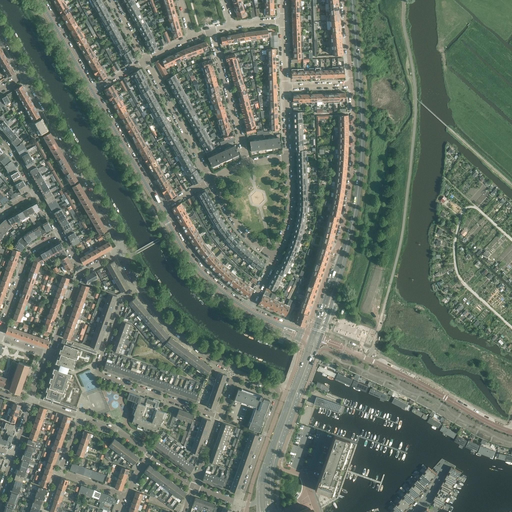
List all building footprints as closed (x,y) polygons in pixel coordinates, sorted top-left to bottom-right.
[(64,2),(56,6),(57,8),(57,9),(58,10),(59,11),(67,7),(67,6),(65,1),(64,2)] [(102,3),(94,7),(97,12),(105,8),(104,7),(105,6),(104,5),(103,5),(102,3)] [(135,3),(127,8),(128,10),(129,12),(130,12),(138,8),(135,3)] [(245,4),(243,5),(234,7),(235,9),(235,10),(235,12),(236,12),(236,13),(244,10),(247,10),(246,6),(245,4)] [(67,7),(59,11),(60,13),(60,14),(61,15),(61,16),(62,16),(70,12),(70,11),(67,6),(67,7)] [(105,8),(97,12),(99,17),(107,12),(108,11),(107,10),(106,10),(105,8)] [(138,8),(130,12),(131,14),(130,15),(131,17),(132,17),(141,13),(138,8)] [(70,12),(62,16),(63,18),(63,19),(64,20),(64,21),(65,21),(73,16),(71,14),(74,13),(72,10),(70,11),(70,12)] [(244,10),(236,13),(237,18),(242,17),(243,18),(245,17),(245,16),(246,16),(245,15),(244,10)] [(107,12),(99,17),(102,22),(110,17),(109,15),(109,14),(108,13),(107,12)] [(141,13),(132,17),(133,18),(132,18),(133,20),(134,20),(135,22),(143,18),(141,13)] [(176,13),(167,15),(168,21),(177,18),(176,16),(177,16),(176,13)] [(73,16),(65,21),(66,23),(66,24),(66,25),(67,26),(75,21),(74,18),(73,16)] [(110,17),(102,22),(105,26),(113,22),(112,20),(112,19),(111,18),(110,18),(110,17)] [(143,18),(135,22),(135,23),(136,24),(136,25),(138,27),(146,23),(143,18)] [(177,18),(168,21),(170,26),(179,24),(178,21),(177,18)] [(76,21),(75,21),(67,26),(69,28),(68,29),(69,30),(70,31),(78,26),(77,23),(76,21)] [(113,22),(105,26),(107,31),(115,27),(114,25),(115,24),(114,22),(113,22)] [(146,23),(138,27),(138,28),(138,29),(139,29),(140,32),(149,27),(146,23)] [(78,26),(70,31),(71,33),(71,34),(72,35),(73,36),(82,31),(79,26),(78,26)] [(115,27),(107,31),(110,36),(118,32),(117,30),(117,29),(116,27),(115,27)] [(140,32),(140,33),(141,34),(142,34),(143,37),(151,32),(152,31),(151,29),(150,30),(149,27),(140,32)] [(180,30),(172,32),(173,38),(174,38),(174,39),(178,38),(178,37),(182,36),(180,30)] [(270,37),(270,35),(270,32),(268,32),(267,30),(261,30),(262,38),(262,41),(265,41),(265,38),(267,37),(270,37)] [(84,36),(82,31),(73,36),(74,38),(74,39),(75,40),(76,41),(84,36)] [(110,36),(112,41),(121,36),(120,34),(119,32),(118,32),(110,36)] [(151,32),(143,37),(143,38),(144,39),(145,41),(149,39),(149,40),(153,38),(154,37),(151,32)] [(84,36),(76,41),(77,43),(77,44),(78,45),(79,46),(87,41),(84,36)] [(121,36),(112,41),(115,46),(123,41),(122,39),(123,38),(122,37),(121,37),(121,36)] [(221,38),(220,38),(220,41),(221,40),(222,44),(225,44),(226,44),(226,45),(228,44),(226,36),(220,37),(221,38)] [(149,39),(145,41),(146,44),(146,45),(146,46),(147,46),(147,47),(156,42),(154,39),(153,38),(149,40),(149,39)] [(87,41),(79,46),(80,48),(80,49),(81,50),(82,51),(90,46),(88,43),(89,43),(87,41)] [(123,41),(115,46),(117,49),(114,50),(115,52),(118,51),(126,46),(125,44),(125,43),(124,42),(123,41)] [(156,42),(147,47),(148,47),(147,47),(149,51),(150,51),(150,52),(159,47),(158,46),(158,44),(157,45),(156,42)] [(205,42),(199,44),(203,53),(209,51),(208,50),(206,45),(207,45),(206,42),(205,42)] [(199,44),(194,46),(197,54),(199,53),(200,54),(203,53),(199,44)] [(90,46),(82,51),(83,53),(83,54),(84,55),(84,56),(85,56),(93,51),(91,48),(90,46)] [(126,46),(118,51),(121,56),(122,55),(126,53),(126,52),(129,51),(128,49),(128,48),(127,47),(126,47),(126,46)] [(194,46),(189,48),(192,56),(197,54),(194,46)] [(342,49),(332,49),(332,47),(329,47),(330,52),(332,52),(333,54),(333,55),(343,55),(343,51),(342,51),(342,49)] [(189,48),(183,50),(186,58),(192,56),(189,48)] [(126,53),(122,55),(124,60),(133,55),(132,55),(132,54),(132,53),(131,53),(130,50),(129,51),(126,52),(126,53)] [(183,50),(177,53),(181,61),(186,58),(183,50)] [(93,51),(85,56),(86,58),(86,59),(87,60),(87,61),(96,56),(93,51)] [(3,53),(0,54),(0,64),(1,67),(9,63),(5,56),(5,55),(4,54),(3,53)] [(177,53),(172,55),(176,63),(178,67),(179,70),(180,71),(180,70),(181,69),(180,66),(181,66),(179,63),(178,63),(178,62),(181,61),(177,53)] [(232,54),(225,56),(226,61),(227,61),(237,58),(236,58),(235,58),(234,53),(232,53),(232,54)] [(133,56),(133,55),(124,60),(122,61),(124,64),(125,66),(135,60),(135,59),(133,55),(133,56)] [(176,63),(172,55),(167,58),(171,66),(176,63)] [(96,56),(87,61),(89,63),(89,64),(89,65),(90,65),(90,66),(98,61),(97,58),(96,56)] [(237,58),(227,61),(228,63),(228,64),(228,65),(229,66),(238,63),(239,63),(238,60),(241,59),(241,57),(237,58)] [(162,60),(164,64),(165,68),(166,67),(166,68),(171,66),(167,58),(162,60)] [(210,60),(199,63),(201,68),(213,65),(211,60),(210,60)] [(98,61),(90,66),(92,68),(92,69),(93,71),(102,66),(101,66),(99,63),(100,63),(99,61),(98,61)] [(9,63),(1,67),(7,76),(8,77),(14,73),(14,72),(14,71),(13,70),(13,69),(12,69),(9,63)] [(240,63),(239,63),(238,63),(229,66),(229,68),(230,70),(230,71),(239,69),(240,68),(242,68),(240,63)] [(96,76),(105,71),(106,70),(103,65),(102,66),(93,71),(96,76)] [(213,65),(202,68),(203,73),(213,70),(214,70),(213,68),(213,67),(212,65),(213,65)] [(240,68),(239,69),(230,71),(231,73),(230,74),(231,75),(232,76),(243,73),(242,68),(240,68)] [(140,69),(130,75),(131,77),(133,76),(135,79),(143,74),(143,73),(141,69),(140,69)] [(105,71),(96,76),(99,81),(108,76),(107,74),(106,74),(105,71)] [(143,74),(135,79),(137,83),(141,81),(145,79),(144,77),(144,76),(144,75),(143,74)] [(169,84),(177,80),(175,75),(166,79),(168,81),(167,82),(168,84),(169,84)] [(147,83),(146,82),(146,81),(145,79),(141,81),(137,83),(136,83),(136,84),(134,85),(137,90),(139,89),(147,84),(147,83)] [(177,80),(169,84),(170,86),(170,87),(171,88),(172,89),(180,84),(177,80)] [(113,84),(104,90),(107,95),(115,90),(114,87),(113,84)] [(147,84),(139,89),(141,93),(150,89),(149,88),(150,88),(149,86),(148,86),(147,84)] [(180,84),(172,89),(173,91),(173,92),(173,93),(174,93),(174,94),(183,89),(180,84)] [(22,86),(15,90),(16,91),(15,91),(21,100),(28,96),(27,94),(27,93),(27,92),(26,92),(24,89),(24,88),(24,87),(23,87),(22,86)] [(246,88),(237,91),(238,93),(238,95),(239,96),(239,97),(243,96),(243,95),(248,94),(246,88)] [(115,90),(107,95),(110,100),(118,95),(117,92),(116,89),(115,90)] [(150,89),(141,93),(144,98),(152,94),(152,93),(152,91),(151,91),(150,89)] [(183,89),(174,94),(176,96),(175,96),(176,98),(177,98),(177,99),(185,94),(183,89)] [(219,91),(209,94),(210,99),(219,96),(219,95),(219,93),(218,93),(218,91),(219,91)] [(185,94),(177,99),(178,101),(179,103),(180,103),(188,99),(190,98),(187,93),(185,94)] [(113,104),(121,100),(119,98),(121,96),(120,94),(118,95),(110,100),(111,102),(112,104),(113,104)] [(142,99),(141,100),(142,101),(143,101),(145,100),(147,103),(155,98),(155,97),(154,96),(152,94),(144,98),(142,99)] [(243,96),(239,97),(239,98),(239,100),(240,100),(241,102),(239,102),(249,100),(248,94),(243,95),(243,96)] [(6,95),(2,97),(5,104),(10,102),(7,96),(6,95)] [(28,96),(21,100),(19,101),(22,106),(23,105),(26,110),(34,106),(33,104),(32,102),(31,102),(30,99),(29,97),(28,96)] [(219,96),(210,99),(212,105),(216,104),(215,103),(221,101),(220,101),(221,100),(220,98),(219,96)] [(2,97),(0,98),(0,105),(1,107),(3,106),(6,111),(8,110),(5,104),(2,97)] [(155,98),(147,103),(149,108),(158,103),(157,103),(158,102),(157,101),(156,101),(155,98)] [(188,99),(180,103),(181,105),(181,106),(181,108),(182,108),(191,104),(188,99)] [(121,100),(113,104),(114,107),(114,108),(115,109),(116,109),(116,110),(124,105),(121,100)] [(221,101),(215,103),(216,104),(212,105),(213,110),(224,107),(222,107),(222,105),(222,103),(221,103),(221,101)] [(158,103),(149,108),(152,113),(160,108),(160,107),(160,106),(159,106),(158,103)] [(191,104),(182,108),(184,110),(183,111),(184,113),(185,113),(193,109),(191,104)] [(124,105),(116,110),(117,112),(117,113),(118,114),(119,115),(126,110),(127,110),(124,105)] [(34,106),(26,110),(30,117),(26,120),(26,121),(27,123),(39,116),(39,114),(38,112),(37,112),(36,109),(35,107),(34,107),(34,106)] [(160,108),(152,113),(155,117),(163,113),(163,112),(162,111),(160,108)] [(193,109),(185,113),(186,115),(186,116),(187,117),(188,118),(196,114),(196,113),(193,109)] [(126,110),(119,115),(120,117),(119,117),(120,119),(121,119),(121,120),(129,115),(130,115),(127,110),(126,110)] [(163,113),(155,117),(157,122),(165,118),(165,117),(165,115),(164,115),(163,113)] [(253,115),(243,118),(243,119),(243,120),(244,121),(245,123),(255,120),(260,118),(259,113),(257,114),(258,118),(256,118),(254,118),(253,115)] [(199,115),(197,116),(196,114),(188,118),(188,119),(188,120),(189,120),(190,123),(198,118),(199,118),(200,117),(199,115)] [(124,125),(132,120),(129,115),(121,120),(122,121),(122,122),(123,124),(124,124),(124,125)] [(3,120),(0,123),(0,128),(1,130),(15,118),(13,116),(6,123),(3,120)] [(42,118),(41,119),(40,117),(39,116),(27,123),(24,124),(33,140),(41,136),(41,135),(48,130),(42,118)] [(15,118),(1,130),(4,134),(10,128),(9,127),(16,120),(15,118)] [(132,120),(124,125),(125,127),(126,129),(127,129),(127,130),(135,125),(138,123),(135,118),(132,120)] [(165,118),(157,122),(160,127),(168,123),(168,122),(168,121),(167,120),(165,118)] [(198,118),(190,123),(190,124),(191,125),(192,125),(193,128),(201,123),(199,118),(198,118)] [(255,120),(245,123),(244,124),(245,126),(246,126),(246,128),(245,128),(255,125),(255,126),(256,125),(255,120)] [(168,123),(160,127),(163,132),(171,128),(170,127),(171,126),(170,125),(169,125),(168,123)] [(201,123),(193,128),(193,129),(194,130),(196,133),(204,128),(207,126),(206,124),(203,126),(201,123)] [(135,125),(127,130),(128,131),(128,132),(129,134),(130,134),(138,130),(136,127),(137,127),(135,125)] [(10,128),(4,134),(8,138),(16,131),(18,129),(16,128),(14,130),(14,129),(12,130),(10,128)] [(138,130),(130,134),(131,137),(132,139),(133,139),(142,134),(143,134),(141,131),(142,130),(141,128),(138,130)] [(171,128),(163,132),(165,137),(174,132),(172,130),(172,129),(172,128),(171,128)] [(204,128),(196,133),(196,135),(197,135),(198,137),(207,133),(204,128)] [(16,131),(8,138),(12,142),(18,137),(19,135),(16,131)] [(46,135),(43,136),(44,137),(43,137),(48,146),(55,142),(50,132),(48,134),(47,133),(46,134),(46,135)] [(174,133),(174,132),(165,137),(167,140),(165,141),(166,143),(168,142),(176,137),(175,135),(175,134),(174,133)] [(207,133),(198,137),(198,138),(199,140),(200,140),(201,142),(209,137),(207,133)] [(142,134),(133,139),(134,142),(135,144),(136,144),(144,140),(145,139),(142,134)] [(276,137),(271,138),(273,149),(280,148),(279,143),(280,143),(279,141),(279,137),(279,134),(277,134),(277,136),(276,136),(276,137)] [(18,137),(12,142),(15,146),(21,141),(26,137),(24,135),(19,139),(18,137)] [(176,137),(168,142),(171,146),(179,142),(177,140),(178,139),(177,138),(176,138),(176,137)] [(209,137),(201,142),(202,144),(202,145),(203,146),(204,147),(212,142),(209,137)] [(20,144),(16,147),(19,151),(26,147),(24,144),(26,143),(25,142),(28,140),(26,138),(23,140),(21,143),(21,144),(20,144)] [(251,138),(248,138),(249,141),(250,141),(250,145),(250,146),(251,146),(251,151),(259,150),(257,140),(251,141),(251,139),(251,138)] [(271,138),(264,139),(265,150),(273,149),(271,138)] [(264,139),(257,140),(259,150),(265,150),(264,139)] [(145,142),(144,140),(136,144),(137,146),(137,147),(138,149),(139,149),(146,145),(148,144),(147,141),(145,142)] [(55,142),(48,146),(54,156),(61,152),(55,142)] [(179,142),(171,146),(172,149),(171,150),(172,152),(173,151),(181,147),(180,145),(180,144),(180,142),(179,142)] [(212,142),(204,147),(204,148),(204,149),(205,149),(206,152),(215,147),(212,142)] [(26,147),(19,151),(21,156),(28,152),(35,148),(34,145),(27,149),(26,147)] [(148,147),(146,145),(139,149),(140,151),(140,152),(140,154),(141,154),(149,150),(148,147)] [(231,147),(228,148),(232,158),(239,155),(236,150),(237,150),(236,149),(234,146),(231,147)] [(181,147),(173,151),(176,156),(184,151),(183,149),(182,147),(181,147)] [(28,152),(21,156),(24,161),(31,157),(30,154),(36,151),(35,148),(28,152)] [(228,148),(221,151),(225,161),(232,158),(228,148)] [(149,150),(141,154),(143,156),(142,157),(143,159),(144,159),(152,155),(150,152),(151,152),(150,150),(149,150)] [(184,151),(176,156),(179,161),(187,156),(185,154),(186,153),(185,152),(184,152),(184,151)] [(221,151),(214,154),(219,164),(225,161),(221,151)] [(61,152),(54,156),(59,165),(66,161),(61,152)] [(209,154),(207,155),(210,161),(210,162),(210,163),(212,167),(219,164),(214,154),(210,156),(210,155),(210,156),(209,154)] [(10,160),(6,155),(0,161),(0,164),(2,163),(4,165),(8,161),(10,160)] [(155,160),(152,155),(144,159),(146,162),(145,162),(146,164),(147,164),(155,160)] [(187,156),(179,161),(181,166),(189,161),(188,159),(188,158),(188,157),(187,157),(187,156)] [(31,157),(24,161),(27,165),(34,161),(38,159),(37,157),(33,160),(31,157)] [(155,160),(147,164),(148,167),(149,169),(150,169),(158,165),(158,164),(159,164),(156,159),(155,160)] [(4,166),(7,171),(14,166),(14,165),(13,164),(13,163),(11,162),(12,161),(11,161),(10,163),(9,162),(4,166)] [(34,161),(27,165),(29,170),(36,166),(34,161)] [(66,161),(59,165),(65,175),(72,171),(66,161)] [(189,161),(181,166),(184,171),(192,166),(191,164),(191,163),(190,162),(189,161)] [(158,165),(150,169),(151,171),(151,172),(152,174),(153,174),(161,170),(161,169),(158,164),(158,165)] [(36,166),(29,170),(32,175),(39,171),(41,169),(45,167),(44,165),(38,168),(36,166)] [(14,166),(7,171),(9,173),(7,174),(8,176),(10,175),(17,171),(16,169),(16,168),(15,167),(15,166),(14,166)] [(192,166),(184,171),(187,176),(187,175),(187,176),(188,175),(192,173),(191,172),(195,170),(193,169),(194,168),(193,166),(192,166)] [(39,171),(32,175),(35,180),(40,176),(42,175),(40,173),(46,169),(45,167),(39,171)] [(161,170),(153,174),(154,177),(155,179),(156,179),(164,175),(162,172),(163,172),(161,169),(161,170)] [(192,173),(188,175),(190,179),(198,175),(198,174),(198,172),(197,173),(196,170),(195,170),(191,172),(192,173)] [(17,171),(10,175),(13,179),(20,175),(20,174),(19,173),(18,172),(17,171)] [(72,171),(65,175),(70,183),(71,184),(74,182),(74,183),(75,182),(77,180),(72,171)] [(40,176),(35,180),(37,184),(47,178),(50,177),(49,175),(46,177),(44,174),(42,175),(40,176)] [(164,175),(156,179),(157,182),(158,184),(159,184),(167,179),(164,174),(164,175)] [(20,175),(13,179),(16,184),(23,180),(22,178),(22,177),(21,176),(20,176),(20,175)] [(198,175),(190,179),(193,183),(192,184),(193,185),(201,180),(200,177),(199,176),(198,175)] [(47,178),(37,184),(40,189),(50,183),(47,178)] [(167,179),(159,184),(160,187),(161,190),(170,184),(168,181),(167,179)] [(23,180),(16,184),(18,189),(25,185),(25,184),(24,182),(23,180)] [(73,187),(72,188),(77,196),(84,192),(79,183),(76,184),(75,185),(72,186),(73,187)] [(172,187),(170,184),(161,190),(164,194),(173,189),(172,187)] [(25,185),(18,189),(20,191),(16,193),(16,192),(13,194),(13,195),(14,195),(15,197),(21,194),(28,189),(27,187),(26,185),(25,185)] [(47,185),(40,189),(43,194),(50,190),(47,185)] [(50,190),(43,194),(45,198),(52,194),(51,192),(56,189),(55,186),(50,190)] [(494,196),(499,189),(496,187),(491,193),(494,196)] [(173,189),(164,194),(167,200),(176,194),(175,192),(174,192),(173,190),(173,189)] [(202,193),(198,195),(198,196),(200,200),(208,196),(207,193),(206,191),(205,191),(205,190),(201,192),(202,193)] [(84,192),(77,196),(83,206),(90,202),(84,192)] [(5,194),(0,198),(0,202),(1,202),(2,204),(9,200),(8,199),(5,194)] [(52,194),(45,198),(48,203),(55,199),(52,194)] [(208,196),(200,200),(203,205),(211,200),(210,198),(209,196),(208,196)] [(55,199),(48,203),(51,208),(58,203),(55,199)] [(58,203),(51,208),(53,212),(62,207),(67,204),(69,203),(68,201),(66,199),(64,200),(65,202),(66,202),(59,206),(58,204),(58,203)] [(211,200),(203,205),(206,210),(213,205),(212,203),(212,202),(212,201),(211,201),(211,200)] [(32,205),(31,205),(36,213),(38,211),(41,217),(42,216),(43,215),(41,212),(40,209),(36,202),(34,203),(32,204),(32,205)] [(90,202),(83,206),(88,215),(95,211),(90,202)] [(180,204),(172,208),(172,209),(172,210),(173,211),(174,211),(176,216),(185,211),(181,205),(180,204)] [(29,206),(27,208),(31,215),(34,221),(36,220),(32,214),(35,212),(35,213),(36,213),(31,205),(29,206)] [(213,205),(206,210),(208,214),(216,210),(215,208),(215,207),(214,206),(213,205)] [(63,207),(53,212),(56,217),(63,213),(65,212),(63,207)] [(22,210),(26,218),(29,216),(32,222),(34,221),(31,215),(27,208),(24,209),(22,210)] [(22,210),(17,213),(21,220),(26,218),(22,210)] [(216,210),(208,214),(211,219),(219,215),(217,213),(218,212),(217,211),(216,211),(216,210)] [(95,211),(88,215),(94,225),(101,221),(95,211)] [(176,216),(176,217),(177,218),(178,218),(178,219),(178,220),(179,221),(180,221),(181,225),(190,220),(190,221),(196,218),(196,217),(195,215),(194,213),(193,214),(194,215),(189,218),(188,216),(185,211),(176,216)] [(63,213),(56,217),(59,221),(66,217),(68,216),(65,212),(63,213)] [(13,215),(12,216),(16,223),(19,221),(20,224),(23,223),(21,220),(17,213),(15,214),(13,215)] [(219,215),(211,219),(212,222),(214,224),(222,220),(220,217),(221,217),(220,215),(219,215)] [(329,215),(328,221),(337,223),(338,219),(339,217),(330,215),(329,215)] [(10,217),(8,218),(12,225),(16,223),(12,216),(10,217)] [(66,217),(59,221),(61,226),(68,222),(66,217)] [(1,223),(1,224),(7,230),(8,229),(11,226),(12,227),(13,227),(12,225),(8,218),(5,220),(3,221),(4,221),(1,223)] [(190,220),(181,225),(182,226),(182,227),(183,228),(184,229),(184,230),(185,232),(187,234),(195,229),(194,227),(192,223),(190,221),(190,220)] [(222,220),(214,224),(216,227),(209,232),(210,234),(217,229),(224,224),(223,222),(222,220)] [(46,221),(42,223),(46,231),(47,231),(48,230),(49,230),(51,228),(47,221),(46,222),(46,221)] [(68,222),(61,226),(64,231),(71,227),(73,225),(71,221),(68,222)] [(101,221),(94,225),(99,233),(100,234),(103,232),(103,233),(104,232),(106,230),(101,221)] [(42,224),(37,227),(40,231),(41,234),(42,233),(42,234),(44,233),(44,232),(46,231),(42,223),(42,224)] [(224,224),(217,229),(218,231),(221,234),(228,229),(226,227),(226,226),(225,225),(224,224)] [(35,228),(33,229),(37,236),(38,236),(39,235),(41,234),(40,231),(37,227),(36,225),(34,226),(35,228)] [(71,227),(64,231),(67,235),(74,231),(71,227)] [(27,232),(27,233),(32,239),(33,239),(35,238),(37,236),(33,229),(27,232)] [(195,229),(187,234),(188,236),(188,237),(189,239),(190,238),(190,239),(190,240),(191,242),(192,242),(193,243),(201,238),(200,237),(203,235),(204,234),(203,233),(202,232),(201,233),(199,234),(195,229)] [(221,234),(224,239),(231,233),(231,232),(230,231),(229,231),(228,229),(221,234)] [(76,236),(74,231),(67,235),(69,240),(76,236)] [(27,233),(23,236),(28,243),(29,242),(31,241),(31,240),(32,239),(27,233)] [(231,233),(224,239),(228,243),(234,237),(235,236),(233,235),(231,233)] [(20,238),(18,241),(24,246),(25,246),(27,244),(28,243),(23,236),(21,234),(18,236),(20,238)] [(76,236),(69,240),(72,245),(76,243),(81,240),(78,235),(76,236)] [(12,236),(10,238),(16,243),(14,246),(20,250),(21,250),(22,250),(23,248),(24,246),(18,241),(12,236)] [(324,236),(322,242),(331,245),(332,242),(333,242),(334,239),(324,236)] [(228,243),(232,248),(238,242),(238,241),(238,240),(237,239),(236,239),(234,237),(228,243)] [(201,238),(193,243),(195,246),(194,247),(195,249),(196,249),(197,249),(196,250),(198,252),(199,252),(207,246),(204,242),(201,238)] [(291,241),(290,244),(299,247),(300,241),(292,238),(291,239),(291,240),(291,241)] [(238,242),(232,248),(233,248),(236,252),(242,245),(242,244),(241,243),(240,243),(238,241),(238,242)] [(55,245),(54,245),(59,252),(60,254),(62,253),(62,254),(64,258),(66,257),(67,256),(64,252),(63,249),(59,242),(57,243),(56,243),(55,244),(55,245)] [(107,242),(104,244),(107,251),(112,248),(111,245),(110,244),(109,242),(107,242)] [(104,244),(99,247),(103,254),(107,251),(104,244)] [(289,246),(288,249),(297,252),(299,247),(290,244),(289,244),(289,246)] [(50,247),(50,248),(54,255),(56,253),(57,255),(60,254),(59,252),(54,245),(52,246),(51,246),(50,247)] [(242,245),(236,252),(241,256),(246,249),(246,248),(245,247),(244,247),(242,245)] [(207,246),(199,252),(202,256),(201,257),(203,258),(211,252),(207,246)] [(99,247),(94,250),(98,256),(103,254),(99,247)] [(321,247),(319,253),(328,255),(330,250),(321,247)] [(45,250),(49,257),(54,255),(50,248),(48,249),(47,249),(45,250)] [(246,249),(241,256),(245,260),(251,253),(250,253),(250,252),(249,251),(248,251),(246,249)] [(287,251),(286,254),(294,258),(297,252),(288,249),(287,249),(287,251)] [(40,253),(42,256),(41,256),(44,260),(49,257),(45,250),(43,252),(42,252),(41,252),(40,253)] [(94,250),(89,252),(93,259),(98,256),(94,250)] [(89,252),(85,255),(88,262),(93,259),(89,252)] [(211,252),(203,258),(204,259),(205,261),(206,261),(209,265),(217,258),(216,257),(211,252)] [(217,258),(209,265),(209,266),(211,267),(212,268),(213,270),(214,270),(217,272),(224,265),(222,263),(219,260),(223,256),(222,254),(221,253),(216,257),(217,258)] [(251,253),(245,260),(249,263),(255,256),(255,255),(253,254),(251,253)] [(318,256),(317,258),(327,261),(328,259),(327,258),(328,255),(319,253),(318,256)] [(285,256),(284,259),(292,263),(294,258),(286,254),(285,254),(285,256)] [(81,257),(80,258),(83,265),(88,262),(85,255),(81,257)] [(40,256),(35,258),(40,266),(41,264),(44,262),(41,256),(40,256)] [(60,260),(63,265),(70,261),(67,256),(66,257),(64,258),(60,260)] [(255,256),(249,263),(250,264),(254,267),(259,260),(259,259),(258,258),(257,258),(255,256)] [(317,258),(315,263),(325,267),(326,263),(327,261),(317,258)] [(283,261),(282,264),(290,268),(292,263),(284,259),(283,259),(282,261),(283,261)] [(259,260),(254,267),(255,268),(257,270),(258,271),(261,266),(263,267),(265,264),(264,264),(264,263),(263,263),(263,262),(262,261),(261,261),(259,260)] [(70,261),(63,265),(66,271),(69,269),(70,269),(70,268),(73,267),(70,261)] [(114,261),(106,265),(109,270),(116,266),(114,261)] [(224,265),(217,272),(218,273),(217,274),(219,275),(220,275),(220,276),(222,278),(222,277),(224,279),(231,272),(226,267),(229,264),(227,262),(224,266),(224,265)] [(315,263),(314,269),(323,272),(325,267),(315,263)] [(280,266),(279,268),(282,269),(282,270),(285,272),(287,273),(290,268),(282,264),(281,264),(280,266)] [(116,266),(109,270),(111,274),(119,270),(116,266)] [(275,272),(283,276),(285,272),(282,270),(282,269),(279,268),(277,267),(276,270),(275,270),(274,271),(275,272)] [(231,272),(224,279),(227,281),(226,282),(228,283),(229,283),(229,284),(231,285),(233,286),(239,279),(237,277),(235,275),(236,273),(233,269),(231,272)] [(314,269),(312,274),(321,277),(323,272),(314,269)] [(119,270),(111,274),(114,279),(121,274),(119,270)] [(99,278),(95,271),(85,276),(83,282),(92,285),(94,284),(93,282),(99,278)] [(272,277),(280,281),(283,276),(275,272),(273,275),(272,276),(272,277)] [(121,274),(114,279),(116,283),(124,279),(121,274)] [(312,274),(310,279),(320,282),(320,280),(320,279),(321,277),(312,274)] [(270,282),(278,286),(280,281),(272,277),(271,280),(270,280),(270,281),(270,282)] [(124,279),(116,283),(119,288),(126,283),(124,279)] [(239,279),(233,286),(236,289),(236,290),(237,291),(238,291),(239,291),(238,292),(240,293),(241,293),(247,285),(239,279)] [(310,279),(308,285),(317,288),(318,285),(319,285),(320,282),(310,279)] [(268,287),(267,287),(269,288),(275,291),(278,286),(270,282),(269,284),(268,285),(267,286),(268,287)] [(126,283),(119,288),(121,292),(129,288),(126,283)] [(247,285),(241,293),(245,296),(245,297),(247,298),(248,298),(252,289),(251,288),(247,285)] [(308,285),(306,290),(315,293),(317,288),(308,285)] [(25,287),(23,292),(30,294),(32,295),(34,290),(32,289),(25,287)] [(271,290),(266,288),(258,304),(259,304),(259,305),(261,306),(262,305),(266,307),(266,308),(268,309),(269,308),(273,299),(270,298),(267,296),(267,295),(269,295),(271,290)] [(306,290),(304,295),(313,298),(315,293),(306,290)] [(21,297),(28,299),(30,300),(32,295),(30,294),(23,292),(21,297)] [(304,295),(302,301),(312,304),(313,302),(312,301),(313,298),(304,295)] [(135,297),(128,303),(132,307),(138,301),(135,297)] [(284,304),(273,299),(269,308),(270,309),(272,310),(277,312),(277,313),(279,313),(280,313),(284,304)] [(138,301),(132,307),(135,311),(142,305),(138,301)] [(302,301),(301,306),(310,309),(310,307),(311,306),(312,304),(302,301)] [(284,304),(280,313),(280,314),(282,315),(283,314),(285,315),(285,314),(286,315),(290,307),(289,307),(287,306),(284,304)] [(142,305),(135,311),(138,314),(145,309),(142,305)] [(301,306),(299,311),(308,314),(310,309),(301,306)] [(17,308),(15,313),(22,316),(24,310),(17,308)] [(138,314),(136,316),(139,320),(142,318),(148,312),(145,309),(138,314)] [(73,310),(71,315),(78,318),(80,313),(73,310)] [(298,311),(296,317),(306,320),(308,315),(308,314),(299,311),(298,311)] [(148,312),(142,318),(145,322),(152,316),(148,312)] [(22,316),(15,313),(13,319),(20,321),(22,316)] [(152,316),(145,322),(149,326),(155,320),(152,316)] [(47,317),(45,323),(52,326),(54,320),(47,317)] [(293,320),(293,321),(294,321),(294,322),(295,322),(304,326),(306,320),(296,317),(296,318),(294,317),(294,318),(293,320)] [(155,320),(149,326),(152,330),(159,324),(155,320)] [(45,323),(43,328),(44,328),(43,329),(46,330),(46,331),(47,331),(50,332),(52,326),(45,323)] [(159,324),(152,330),(156,334),(162,328),(159,324)] [(9,327),(8,326),(7,327),(8,327),(7,329),(6,330),(6,331),(5,333),(11,335),(14,327),(11,326),(11,327),(9,327)] [(67,326),(65,331),(72,334),(74,328),(67,326)] [(162,328),(156,334),(159,338),(165,332),(162,328)] [(29,333),(26,341),(31,342),(34,335),(35,332),(33,331),(32,331),(31,334),(29,333)] [(65,331),(63,337),(66,338),(66,339),(67,339),(70,340),(70,339),(71,336),(82,340),(83,338),(78,336),(72,334),(65,331)] [(165,332),(159,338),(162,342),(169,336),(165,332)] [(170,337),(165,344),(169,347),(174,340),(170,337)] [(174,340),(169,347),(173,350),(179,343),(174,340)] [(179,343),(173,350),(177,353),(182,346),(179,343)] [(70,346),(64,344),(62,350),(60,349),(59,353),(60,354),(59,359),(57,358),(55,363),(73,369),(74,364),(73,364),(74,359),(76,360),(78,355),(76,354),(78,349),(71,347),(71,348),(70,347),(70,346)] [(182,346),(177,353),(181,356),(186,349),(182,346)] [(186,349),(181,356),(186,360),(191,353),(186,349)] [(191,353),(186,360),(190,363),(195,356),(191,353)] [(195,356),(190,363),(194,366),(199,359),(195,356)] [(199,359),(194,366),(198,369),(203,362),(199,359)] [(0,385),(9,389),(9,390),(19,394),(20,393),(21,393),(30,368),(29,367),(29,366),(19,362),(18,363),(12,361),(6,378),(0,376),(0,385)] [(203,362),(198,369),(202,372),(208,365),(203,362)] [(208,365),(202,372),(206,375),(211,368),(208,365)] [(318,368),(318,367),(317,370),(319,371),(319,370),(335,377),(336,373),(319,366),(318,368)] [(59,370),(54,368),(52,372),(54,373),(52,378),(50,377),(49,381),(50,382),(49,387),(47,386),(46,391),(47,391),(45,397),(52,399),(52,398),(53,398),(53,399),(59,402),(61,397),(63,397),(65,392),(63,392),(64,387),(66,388),(68,383),(66,382),(68,378),(69,378),(71,374),(66,372),(66,370),(67,370),(65,369),(62,368),(59,367),(59,368),(60,368),(59,370)] [(338,374),(335,379),(349,385),(352,380),(345,377),(344,377),(338,374)] [(368,386),(356,381),(354,384),(366,390),(368,386)] [(329,387),(317,383),(316,387),(327,391),(329,387)] [(234,399),(234,400),(254,408),(248,424),(247,424),(247,425),(248,425),(249,425),(248,428),(258,431),(260,432),(271,401),(269,400),(261,397),(262,396),(260,395),(242,389),(242,388),(241,388),(240,388),(240,389),(241,389),(241,390),(238,389),(234,399)] [(388,395),(372,388),(370,392),(386,399),(388,395)] [(170,414),(160,410),(154,408),(155,406),(157,407),(159,401),(154,399),(153,400),(144,397),(144,398),(129,393),(127,399),(133,401),(131,407),(134,408),(131,414),(134,415),(132,421),(138,423),(137,425),(137,427),(149,431),(150,427),(156,429),(158,423),(161,424),(163,418),(168,420),(170,414)] [(337,412),(340,405),(316,396),(313,404),(337,412)] [(408,405),(394,398),(392,402),(406,409),(408,405)] [(13,404),(11,409),(19,411),(21,405),(18,404),(17,404),(14,403),(13,404)] [(170,423),(169,426),(172,427),(173,424),(176,417),(178,409),(176,408),(170,423)] [(426,414),(414,408),(413,408),(412,409),(412,410),(412,411),(417,413),(423,417),(425,418),(426,418),(427,418),(427,416),(428,416),(427,416),(427,415),(426,414)] [(11,409),(9,414),(16,417),(19,411),(11,409)] [(188,412),(185,421),(190,423),(193,414),(188,412)] [(7,413),(4,419),(8,421),(10,421),(10,422),(12,422),(14,423),(16,417),(9,414),(7,413)] [(63,417),(61,421),(69,424),(70,419),(71,417),(68,416),(67,416),(64,415),(63,417)] [(36,417),(34,422),(40,424),(41,425),(43,419),(36,417)] [(430,417),(428,421),(438,428),(441,423),(430,417)] [(5,424),(4,427),(12,430),(14,425),(6,422),(3,421),(2,423),(5,424)] [(61,421),(59,427),(67,429),(69,424),(61,421)] [(443,426),(440,430),(454,438),(456,433),(443,426)] [(2,427),(1,429),(2,430),(4,431),(6,432),(7,432),(7,435),(9,435),(12,436),(13,436),(14,434),(15,431),(12,430),(4,427),(2,427)] [(59,427),(57,433),(64,435),(67,429),(59,427)] [(221,428),(219,433),(227,436),(229,430),(221,428)] [(84,431),(82,437),(89,440),(91,433),(88,432),(87,432),(84,431)] [(57,433),(55,438),(63,441),(64,435),(57,433)] [(6,440),(5,444),(8,446),(10,445),(13,436),(12,436),(9,435),(7,440),(6,440)] [(356,444),(334,436),(315,490),(337,498),(356,444)] [(455,440),(455,441),(464,446),(467,441),(458,436),(455,440)] [(82,437),(80,443),(87,445),(89,440),(82,437)] [(55,438),(53,444),(60,447),(63,441),(55,438)] [(114,439),(109,446),(113,449),(118,442),(114,439)] [(157,439),(152,446),(156,449),(162,442),(157,439)] [(479,446),(468,441),(466,446),(476,451),(479,446)] [(118,442),(113,449),(117,452),(122,445),(118,442)] [(162,442),(156,449),(160,452),(166,445),(162,442)] [(26,447),(25,449),(32,452),(34,453),(36,447),(34,447),(27,444),(26,445),(25,447),(26,447)] [(53,444),(51,450),(58,452),(60,447),(53,444)] [(122,445),(117,452),(121,455),(126,448),(122,445)] [(166,445),(160,452),(165,455),(170,448),(166,445)] [(492,451),(480,446),(478,453),(493,458),(496,451),(493,450),(492,451)] [(78,448),(76,454),(79,455),(79,456),(80,456),(83,457),(85,451),(78,448)] [(126,448),(121,455),(125,458),(130,451),(126,448)] [(170,448),(165,455),(168,458),(174,451),(170,448)] [(51,450),(49,456),(56,458),(58,452),(51,450)] [(130,451),(125,458),(129,461),(135,454),(130,451)] [(174,451),(168,458),(173,461),(178,454),(174,451)] [(244,451),(242,457),(250,460),(252,454),(244,451)] [(178,454),(173,461),(177,464),(182,457),(183,456),(179,453),(178,454)] [(22,457),(21,459),(34,464),(37,465),(37,463),(31,461),(33,458),(31,457),(23,454),(23,455),(22,457)] [(135,454),(129,461),(133,464),(139,457),(135,454)] [(49,456),(47,462),(54,464),(56,458),(49,456)] [(182,457),(177,464),(181,468),(186,461),(182,457)] [(186,461),(181,468),(185,471),(190,464),(186,461)] [(47,462),(45,467),(52,470),(54,464),(47,462)] [(74,464),(72,463),(71,465),(71,466),(70,469),(76,472),(79,465),(74,464)] [(190,464),(185,471),(189,474),(194,467),(190,464)] [(79,465),(76,472),(83,474),(85,468),(79,465)] [(149,465),(144,472),(148,475),(153,468),(149,465)] [(45,467),(43,473),(50,476),(52,470),(45,467)] [(428,467),(423,474),(431,481),(437,475),(428,467)] [(457,480),(461,473),(451,467),(447,474),(457,480)] [(85,468),(83,474),(90,476),(92,470),(85,468)] [(153,468),(148,475),(152,478),(157,471),(153,468)] [(17,472),(16,474),(26,478),(27,475),(24,474),(25,472),(18,469),(18,470),(17,470),(17,472)] [(92,470),(90,476),(96,479),(98,472),(92,470)] [(205,472),(202,481),(207,482),(210,474),(211,472),(206,470),(205,472)] [(120,471),(118,477),(125,480),(127,474),(120,471)] [(157,471),(152,478),(156,481),(161,474),(157,471)] [(98,472),(96,479),(102,481),(105,475),(103,474),(104,474),(98,472)] [(43,473),(41,479),(48,482),(50,476),(43,473)] [(161,474),(156,481),(160,484),(166,477),(161,474)] [(417,480),(426,487),(431,481),(423,474),(417,480)] [(453,487),(457,480),(447,474),(443,481),(453,487)] [(219,477),(217,486),(222,488),(222,486),(223,485),(223,483),(224,481),(224,480),(225,479),(225,477),(220,475),(219,477)] [(61,477),(59,483),(66,485),(68,481),(67,481),(68,480),(65,479),(64,478),(61,477)] [(166,477),(160,484),(164,487),(170,480),(166,477)] [(13,482),(13,484),(20,487),(23,488),(24,486),(21,485),(22,482),(14,479),(14,480),(13,482)] [(39,485),(40,485),(46,487),(48,482),(41,479),(39,485)] [(170,480),(164,487),(168,490),(174,483),(170,480)] [(417,480),(412,486),(421,493),(426,487),(417,480)] [(453,487),(443,481),(439,489),(449,494),(453,487)] [(174,483),(168,490),(173,494),(178,487),(174,483)] [(78,492),(85,495),(88,488),(81,486),(80,487),(78,492)] [(412,486),(407,492),(416,499),(421,493),(412,486)] [(178,487),(173,494),(177,497),(182,490),(178,487)] [(94,490),(88,488),(85,495),(92,497),(94,490)] [(10,491),(9,496),(17,498),(17,496),(20,496),(20,495),(21,493),(19,492),(18,492),(11,489),(10,489),(10,490),(10,491)] [(446,501),(449,494),(439,489),(435,496),(446,501)] [(94,490),(92,497),(98,499),(101,493),(94,490)] [(182,490),(177,497),(181,500),(186,493),(182,490)] [(407,492),(402,498),(410,506),(416,499),(407,492)] [(98,499),(98,501),(100,502),(98,508),(100,508),(102,509),(103,506),(103,505),(104,503),(105,501),(107,495),(101,493),(98,499)] [(27,494),(26,497),(34,499),(33,502),(41,504),(42,499),(31,495),(27,494)] [(107,495),(105,501),(110,503),(111,503),(114,504),(115,500),(113,499),(113,497),(107,495)] [(9,496),(7,501),(15,504),(17,504),(18,499),(17,498),(9,496)] [(435,496),(432,503),(442,509),(446,501),(435,496)] [(192,506),(192,507),(194,508),(195,506),(197,507),(200,499),(195,497),(192,505),(192,506)] [(402,498),(396,504),(405,511),(410,506),(402,498)] [(61,501),(54,499),(49,511),(60,511),(63,507),(64,502),(61,501)] [(7,501),(5,506),(13,508),(16,509),(17,504),(15,504),(7,501)]
